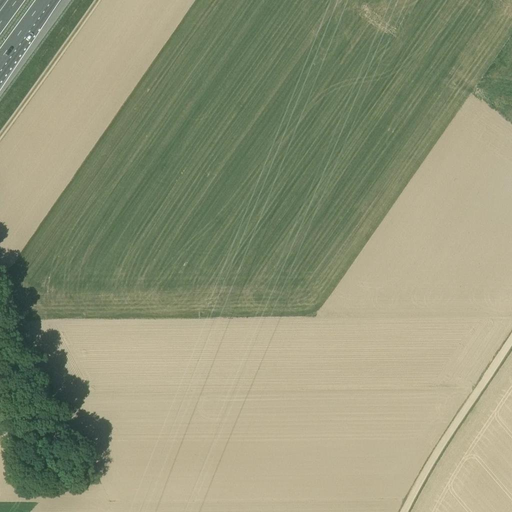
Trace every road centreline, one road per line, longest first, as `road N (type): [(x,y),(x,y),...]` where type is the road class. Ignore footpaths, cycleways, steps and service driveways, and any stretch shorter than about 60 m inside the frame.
road 1 (track): [(511,339),(401,511)]
road 2 (track): [(511,102),(374,0)]
road 3 (track): [(93,0),(0,132)]
